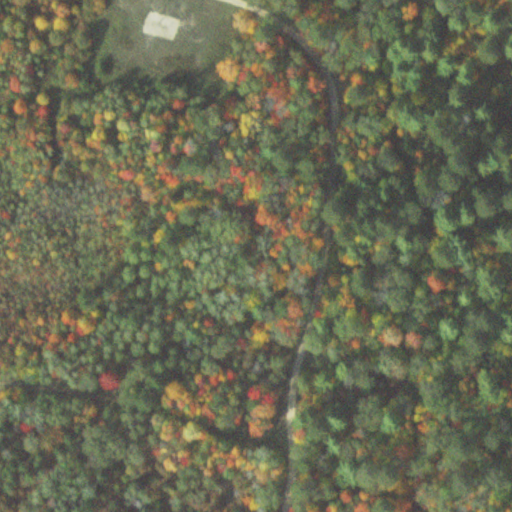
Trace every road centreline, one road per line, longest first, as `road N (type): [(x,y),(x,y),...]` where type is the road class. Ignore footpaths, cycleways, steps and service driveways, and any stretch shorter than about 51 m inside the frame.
road 1 (track): [(240,0),(311,37),(346,105),(331,271),(291,440),(283,511)]
road 2 (track): [(0,384),(110,393),(228,436),(291,440)]
